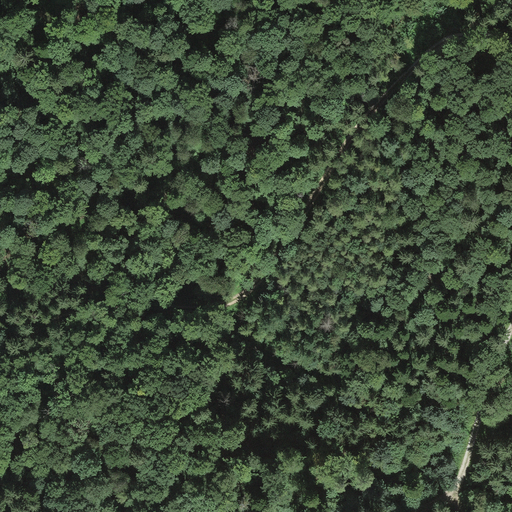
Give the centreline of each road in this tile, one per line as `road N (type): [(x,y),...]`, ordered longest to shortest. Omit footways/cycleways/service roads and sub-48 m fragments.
road 1 (track): [(511,39),(448,39),(418,59),(339,151),(253,288),(228,306),(133,306),(0,346)]
road 2 (track): [(228,306),(247,260),(261,152),(334,18)]
road 3 (track): [(511,333),(476,396),(451,494),(419,511)]
